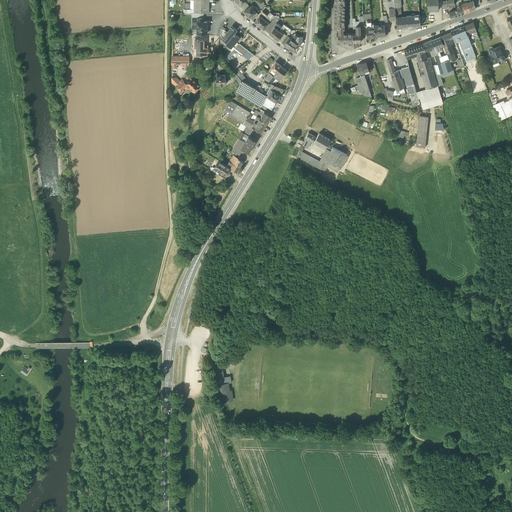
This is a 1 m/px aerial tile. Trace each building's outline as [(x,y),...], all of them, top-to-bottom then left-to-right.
[(194,9),(194,10),(209,10),(209,1),(209,0),(194,0),(194,9)] [(344,0),(334,0),(334,20),(340,20),(340,21),(344,21),(344,0)] [(393,0),(394,5),(395,17),(396,17),(402,17),(400,0),(393,0)] [(427,0),(428,10),(439,10),(438,0),(427,0)] [(451,0),(447,1),(443,1),(443,8),(447,8),(447,5),(449,5),(454,4),(453,0),(451,0)] [(467,0),(464,0),(464,1),(465,1),(465,2),(462,4),(465,13),(470,11),(468,2),(467,0)] [(473,0),(468,2),(470,11),(476,8),(473,1),(473,0)] [(462,4),(458,5),(458,6),(456,6),(457,9),(449,12),(450,14),(449,15),(450,15),(451,18),(465,13),(462,4)] [(250,6),(244,11),(249,18),(256,12),(254,10),(255,9),(253,6),(252,7),(251,5),(250,6)] [(259,14),(256,12),(249,18),(253,20),(256,16),(257,17),(259,14)] [(267,19),(270,22),(274,17),(269,13),(267,15),(264,19),(266,20),(267,19)] [(260,14),(255,22),(259,26),(264,19),(263,17),(263,16),(260,14)] [(420,15),(402,17),(403,27),(421,26),(420,15)] [(204,18),(197,18),(197,19),(197,24),(197,33),(198,33),(200,33),(207,33),(207,21),(204,21),(204,18)] [(266,20),(264,19),(259,26),(264,29),(269,22),(270,22),(267,19),(266,20)] [(274,26),(276,23),(278,21),(276,19),(272,24),(266,31),(269,33),(274,26)] [(340,20),(334,20),(334,29),(344,29),(344,21),(340,21),(340,20)] [(473,22),(464,26),(467,35),(474,32),(476,31),(475,29),(473,22)] [(374,23),(371,23),(371,28),(369,29),(369,27),(367,27),(366,27),(367,38),(375,38),(374,36),(374,26),(374,23)] [(385,25),(374,26),(374,36),(385,35),(385,34),(388,33),(387,26),(385,26),(385,25)] [(226,33),(222,39),(223,39),(227,43),(226,44),(231,48),(233,46),(240,37),(235,33),(238,30),(232,26),(226,33)] [(278,29),(274,26),(269,33),(274,37),(280,29),(279,28),(278,29)] [(359,26),(356,26),(353,26),(353,33),(354,42),(361,42),(360,26),(359,26)] [(471,45),(468,37),(467,35),(464,26),(455,30),(451,32),(453,38),(454,40),(458,39),(462,48),(471,45)] [(280,29),(274,37),(279,41),(281,39),(284,34),(281,32),(280,31),(281,30),(280,29)] [(292,39),(289,37),(284,45),(289,48),(294,41),(298,36),(295,33),(293,35),(294,36),(292,39)] [(353,33),(337,34),(337,43),(354,42),(353,33)] [(447,33),(440,36),(443,44),(450,61),(456,59),(450,44),(451,44),(447,33)] [(284,45),(289,37),(287,35),(287,36),(283,41),(281,42),(284,45)] [(489,41),(491,40),(490,39),(489,35),(485,37),(482,38),(484,43),(486,42),(486,44),(490,42),(489,41)] [(240,37),(233,46),(235,48),(239,43),(243,38),(241,36),(240,37)] [(303,36),(298,36),(294,41),(295,42),(296,41),(298,42),(297,43),(299,45),(302,41),(303,36)] [(435,48),(436,51),(440,50),(442,49),(441,45),(443,44),(440,36),(432,40),(435,48)] [(432,40),(426,42),(428,51),(433,49),(435,48),(432,40)] [(294,41),(289,48),(294,52),(299,45),(297,43),(298,42),(296,41),(295,42),(294,41)] [(252,54),(239,43),(235,48),(248,58),(252,54)] [(423,43),(404,49),(407,58),(417,55),(418,61),(427,59),(427,58),(424,50),(425,50),(424,47),(425,47),(424,46),(423,43)] [(471,45),(462,48),(465,56),(474,53),(471,45)] [(499,46),(489,50),(491,55),(489,56),(492,63),(500,59),(502,60),(504,60),(505,58),(504,56),(503,55),(501,48),(500,47),(499,46)] [(439,57),(441,62),(449,60),(447,54),(441,56),(439,57)] [(189,56),(172,56),(172,64),(173,64),(173,67),(177,67),(177,64),(184,64),(184,67),(188,67),(188,64),(189,64),(189,56)] [(429,57),(427,58),(427,59),(418,61),(426,88),(438,85),(435,75),(432,65),(429,57)] [(391,59),(386,60),(391,72),(395,71),(391,59)] [(441,63),(444,72),(453,69),(449,60),(441,62),(441,63)] [(281,66),(276,61),(270,69),(273,72),(274,71),(276,72),(281,66)] [(368,61),(357,65),(359,73),(364,72),(369,70),(371,69),(368,61)] [(432,65),(435,75),(441,73),(444,72),(441,63),(441,62),(437,64),(432,65)] [(281,66),(276,72),(278,74),(277,74),(279,76),(279,77),(280,78),(286,70),(281,66)] [(415,99),(418,97),(416,91),(409,66),(401,69),(402,71),(404,77),(406,86),(411,85),(415,99)] [(241,68),(235,72),(239,77),(242,81),(245,82),(247,80),(242,74),(245,72),(241,68)] [(391,72),(390,73),(396,90),(397,89),(398,93),(399,92),(405,91),(401,78),(400,78),(399,72),(398,70),(395,71),(391,72)] [(364,72),(359,73),(360,77),(356,78),(358,85),(361,92),(363,92),(370,91),(365,75),(364,72)] [(441,73),(435,75),(438,85),(438,86),(443,85),(441,76),(442,76),(441,73)] [(180,81),(176,85),(177,86),(182,91),(186,87),(187,88),(189,88),(190,87),(192,90),(194,92),(196,90),(200,86),(193,79),(192,81),(190,79),(191,78),(188,75),(185,78),(186,79),(184,81),(183,79),(180,81)] [(226,75),(217,75),(217,85),(226,85),(226,75)] [(180,81),(176,77),(172,77),(172,82),(176,86),(177,86),(176,85),(180,81)] [(267,110),(268,107),(262,104),(267,96),(245,82),(242,81),(236,91),(256,103),(261,107),(267,110)] [(258,90),(267,95),(271,89),(273,85),(274,85),(271,84),(268,83),(267,84),(264,82),(258,90)] [(284,89),(274,85),(273,85),(271,89),(281,95),(284,89)] [(438,85),(426,88),(428,94),(420,97),(423,109),(424,108),(442,103),(443,103),(442,102),(439,91),(438,86),(438,85)] [(426,88),(416,91),(418,97),(420,97),(428,94),(426,88)] [(281,95),(271,89),(267,95),(267,96),(276,102),(281,95)] [(393,92),(388,90),(385,91),(387,97),(393,98),(393,95),(393,92)] [(276,102),(267,96),(262,104),(268,107),(272,110),(276,102)] [(246,126),(253,131),(254,128),(251,126),(244,122),(235,116),(238,111),(248,117),(248,116),(250,113),(232,101),(226,111),(224,110),(223,112),(246,126)] [(509,101),(494,107),(498,118),(511,111),(511,107),(511,106),(509,101)] [(379,104),(378,108),(391,112),(392,108),(379,104)] [(244,122),(248,117),(238,111),(235,116),(244,122)] [(264,112),(260,119),(267,123),(271,117),(264,112)] [(244,122),(251,126),(254,122),(254,121),(251,120),(250,119),(251,118),(248,116),(248,117),(244,122)] [(419,116),(416,147),(425,148),(428,117),(419,116)] [(267,123),(260,119),(257,123),(254,128),(262,133),(267,123)] [(246,126),(243,131),(250,135),(253,131),(246,126)] [(240,139),(245,142),(248,136),(241,131),(237,137),(240,139)] [(308,133),(303,142),(308,145),(312,147),(315,142),(314,142),(316,138),(308,133)] [(330,139),(319,133),(316,138),(314,142),(315,142),(325,148),(327,144),(330,139)] [(248,136),(245,142),(253,147),(257,141),(248,136)] [(240,139),(233,151),(240,155),(243,149),(249,153),(253,147),(245,142),(240,139)] [(306,149),(301,147),(297,156),(321,168),(323,165),(318,162),(303,154),(306,149)] [(330,151),(328,156),(335,159),(339,151),(333,147),(330,151)] [(326,149),(318,162),(323,165),(325,160),(328,156),(330,151),(326,149)] [(347,155),(339,151),(335,159),(332,164),(338,167),(340,168),(347,155)] [(233,155),(226,166),(231,168),(238,158),(233,155)] [(335,159),(328,156),(325,160),(330,163),(332,164),(335,159)] [(238,158),(231,168),(237,172),(244,162),(238,158)] [(326,170),(328,167),(330,163),(325,160),(323,165),(321,168),(326,170)] [(226,166),(219,161),(214,168),(214,169),(220,172),(226,176),(231,168),(226,166)] [(335,171),(338,167),(332,164),(330,163),(328,167),(335,171)] [(30,371),(24,367),(20,373),(27,377),(30,371)] [(223,384),(221,368),(213,369),(216,392),(223,391),(223,393),(221,393),(222,401),(232,400),(231,391),(229,392),(228,383),(223,384)]
